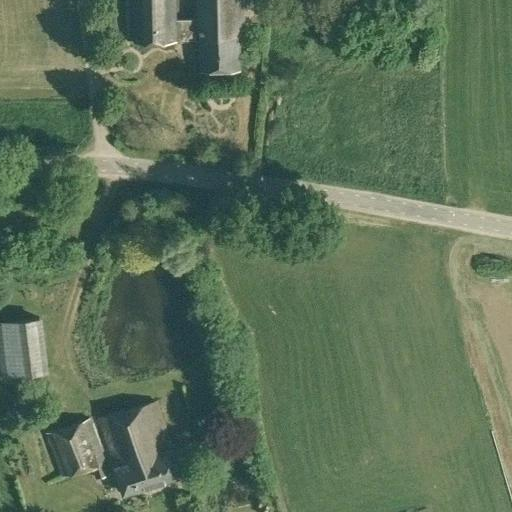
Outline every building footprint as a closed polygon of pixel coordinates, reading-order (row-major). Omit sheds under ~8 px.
[(201,40),(202,68),(242,66),(241,33),(246,33),(244,0),(195,0),(196,18),(178,18),(177,0),(132,0),(134,42),(201,40)] [(0,322),(0,374),(49,369),(42,316),(0,322)] [(197,319),(160,321),(162,359),(199,357),(197,319)] [(100,417),(123,491),(182,473),(174,447),(172,448),(157,400),(100,417)] [(47,431),(61,476),(93,466),(96,477),(110,472),(106,461),(107,462),(90,416),(47,431)]
